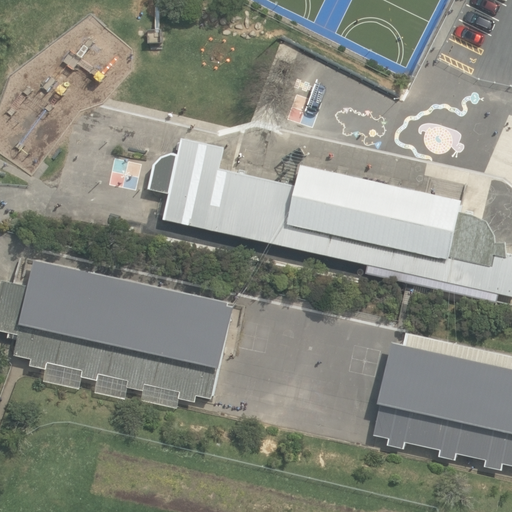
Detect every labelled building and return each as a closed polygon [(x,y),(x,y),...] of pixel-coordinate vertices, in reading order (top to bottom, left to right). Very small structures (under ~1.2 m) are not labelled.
[(499,78),(511,50),(511,3),(504,0),(470,0),(445,52),(499,78)] [(511,250),(510,250),(508,242),(498,241),(495,229),(490,222),(479,215),(462,211),(465,199),(304,163),(298,185),(223,168),(227,147),(184,137),(180,154),(174,153),(164,156),(156,164),(150,189),(171,194),(165,219),(369,263),(367,273),(436,289),(499,303),(500,299),(500,293),(511,295),(511,250)] [(141,153),(111,151),(106,210),(136,213),(141,153)] [(199,393),(214,397),(235,304),(231,304),(233,299),(37,255),(31,282),(6,277),(0,300),(0,327),(19,332),(15,353),(33,357),(32,362),(49,366),(50,361),(84,368),(83,375),(100,378),(102,372),(131,379),(130,386),(145,389),(147,382),(182,389),(181,397),(198,400),(199,393)] [(511,353),(410,331),(409,338),(408,343),(394,341),(375,433),(390,436),(389,443),(407,446),(408,440),(443,447),(441,455),(457,457),(458,451),(487,458),(486,464),(504,468),(505,461),(511,462),(511,353)]
